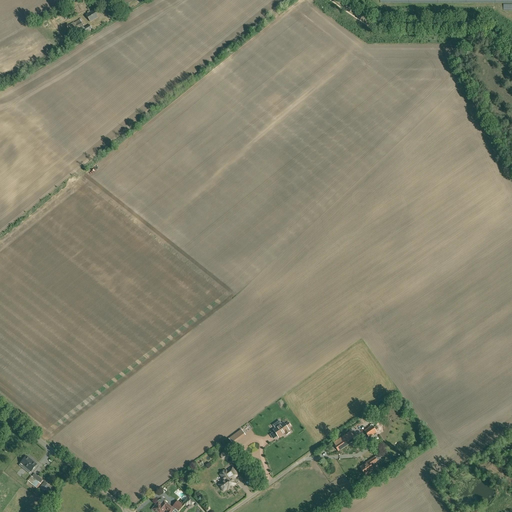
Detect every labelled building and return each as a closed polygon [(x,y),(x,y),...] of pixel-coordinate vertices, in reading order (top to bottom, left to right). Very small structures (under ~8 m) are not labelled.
[(90,22),(98,17),(93,10),(90,12),(89,11),(87,12),(88,14),(86,15),(90,22)] [(65,39),(68,37),(70,40),(75,37),(77,40),(87,33),(87,32),(92,29),(89,25),(84,28),(81,22),(82,21),(81,19),(74,22),(68,24),(71,30),(63,34),(65,39)] [(273,430),(274,432),(277,436),(278,438),(285,433),(286,435),(290,433),(288,431),(289,430),(287,428),(291,426),(288,422),(285,425),(284,423),(281,424),(279,421),(273,426),(275,429),(273,430)] [(376,432),(372,426),(364,431),(369,437),(376,432)] [(237,439),(244,434),(241,429),(234,435),(237,439)] [(343,438),(339,440),(340,442),(337,444),(336,445),(339,451),(348,445),(343,438)] [(26,456),(21,463),(31,472),(37,465),(26,456)] [(365,476),(373,471),(370,466),(377,461),(374,457),(368,462),(360,467),(365,476)] [(225,480),(220,484),(221,485),(221,486),(221,487),(222,488),(223,489),(224,490),(228,488),(228,489),(235,484),(232,478),(233,477),(234,478),(238,475),(233,468),(228,471),(229,471),(227,472),(226,470),(225,471),(224,471),(223,471),(222,472),(221,473),(221,474),(220,474),(225,480)] [(40,483),(43,480),(34,473),(32,477),(40,483)] [(49,486),(44,482),(39,488),(43,492),(49,486)] [(189,498),(184,504),(187,506),(188,505),(189,506),(190,505),(192,506),(195,503),(189,498)] [(161,505),(158,502),(156,505),(155,505),(153,508),(153,509),(153,510),(153,511),(155,511),(163,511),(165,509),(168,511),(167,511),(172,511),(175,509),(164,501),(161,505)] [(180,503),(178,501),(173,506),(179,511),(184,504),(182,502),(180,503)]
